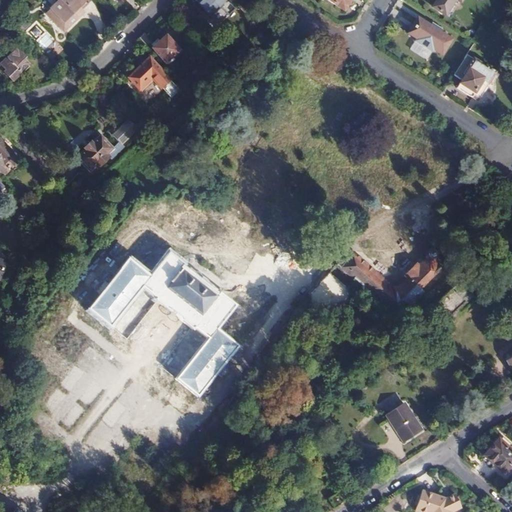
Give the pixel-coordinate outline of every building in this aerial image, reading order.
[(75,13),(81,7),(87,1),(85,0),(57,0),(50,7),(60,19),(56,23),(63,30),(77,17),(75,13)] [(196,0),(209,13),(222,0),(196,0)] [(325,0),(342,10),(348,0),(325,0)] [(459,0),(460,1),(460,0),(436,0),(433,6),(446,14),(453,0),(459,0)] [(60,19),(50,7),(45,12),(56,23),(60,19)] [(83,10),(81,7),(75,13),(77,17),(83,10)] [(416,18),(407,33),(415,39),(414,41),(431,51),(432,49),(441,55),(451,39),(440,33),(429,26),(416,18)] [(431,22),(429,26),(440,33),(442,29),(431,22)] [(54,41),(41,27),(32,35),(45,49),(54,41)] [(144,32),(138,38),(146,47),(152,42),(144,32)] [(166,61),(168,63),(173,59),(171,57),(178,50),(165,36),(153,48),(165,62),(166,61)] [(431,51),(414,41),(409,49),(426,59),(431,51)] [(10,66),(15,72),(25,64),(21,59),(23,57),(15,48),(9,54),(10,55),(5,59),(4,58),(0,61),(1,62),(0,62),(0,63),(5,69),(10,66)] [(466,53),(452,75),(461,80),(457,87),(471,97),(473,94),(479,98),(494,72),(466,53)] [(150,77),(161,88),(169,80),(148,58),(128,77),(138,88),(150,77)] [(171,81),(162,87),(170,98),(179,91),(171,81)] [(146,100),(157,89),(151,82),(140,93),(146,100)] [(121,150),(118,147),(134,133),(124,122),(109,137),(115,144),(108,151),(97,140),(95,141),(93,139),(74,157),(77,159),(75,161),(86,173),(92,168),(94,170),(105,160),(108,162),(121,150)] [(0,173),(1,175),(5,171),(1,167),(4,164),(3,163),(8,159),(13,165),(20,159),(14,152),(12,154),(0,140),(0,173)] [(415,265),(404,276),(406,278),(398,287),(390,288),(383,281),(384,280),(382,279),(381,280),(374,274),(375,273),(374,272),(373,273),(364,265),(365,264),(364,262),(362,263),(348,251),(333,267),(334,268),(335,267),(351,280),(350,281),(351,282),(353,280),(360,286),(359,287),(360,289),(362,287),(393,312),(404,302),(408,306),(422,293),(419,290),(441,268),(439,266),(442,264),(443,266),(444,265),(435,257),(437,253),(433,249),(427,251),(424,257),(425,258),(417,266),(415,265)] [(174,379),(197,396),(237,347),(216,329),(234,306),(218,293),(216,295),(206,287),(206,286),(194,276),(193,277),(182,268),(184,266),(167,252),(156,265),(146,258),(138,268),(127,259),(118,268),(119,269),(86,310),(109,327),(141,288),(154,299),(153,300),(191,331),(193,330),(205,340),(174,379)] [(404,276),(415,265),(407,263),(403,263),(399,262),(392,263),(383,266),(377,269),(374,272),(375,273),(374,274),(381,280),(382,279),(385,277),(391,275),(398,275),(403,275),(404,276)] [(319,310),(328,317),(350,298),(348,294),(349,289),(329,272),(307,294),(309,301),(313,304),(309,307),(309,312),(311,314),(315,314),(319,310)] [(406,278),(404,276),(403,275),(398,275),(391,275),(385,277),(382,279),(384,280),(383,281),(390,288),(398,287),(406,278)] [(475,300),(459,282),(422,315),(431,325),(425,330),(433,339),(475,300)] [(386,418),(402,443),(421,432),(404,406),(386,418)] [(482,455),(503,473),(511,463),(511,452),(497,439),(482,455)] [(333,508),(344,501),(339,492),(327,499),(333,508)] [(450,511),(459,507),(452,493),(441,499),(435,498),(434,496),(418,493),(417,497),(414,498),(413,507),(414,509),(413,511),(450,511)]
